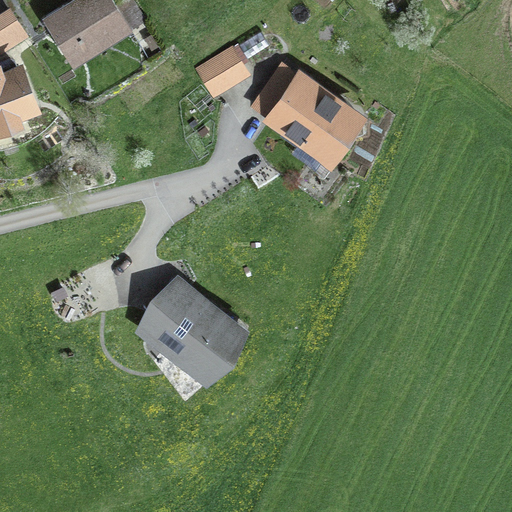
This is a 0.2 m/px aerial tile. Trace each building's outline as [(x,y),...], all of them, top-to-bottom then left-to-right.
[(87,47),(127,22),(117,5),(113,0),(69,0),(45,16),(65,48),(81,38),(87,47)] [(131,0),(124,0),(117,5),(127,22),(130,27),(143,19),(131,0)] [(9,11),(0,16),(0,52),(25,36),(9,11)] [(260,29),(238,43),(247,58),(269,44),(260,29)] [(243,73),(228,50),(199,68),(214,91),(243,73)] [(326,155),(356,113),(283,63),(254,105),(326,155)] [(0,126),(1,128),(19,122),(16,113),(33,107),(18,67),(2,73),(0,66),(0,126)] [(201,373),(237,325),(176,278),(140,326),(201,373)]
